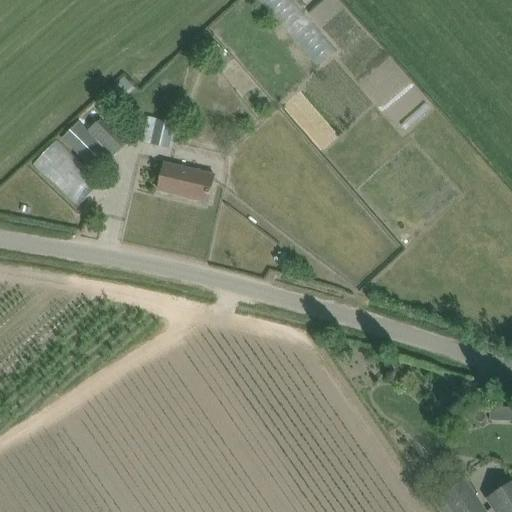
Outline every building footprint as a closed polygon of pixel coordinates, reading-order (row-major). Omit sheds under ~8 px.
[(264,0),(329,69),(343,56),(291,0),(264,0)] [(222,68),(231,61),(214,40),(204,48),(222,68)] [(126,110),(145,89),(132,76),(112,97),(126,110)] [(175,123),(148,116),(142,141),(170,148),(175,123)] [(62,138),(98,173),(126,144),(98,118),(87,130),(78,121),(62,138)] [(63,143),(41,167),(85,207),(107,183),(63,143)] [(156,191),(207,203),(214,173),(164,161),(156,191)] [(443,511),(487,511),(466,478),(442,493),(445,497),(437,503),(443,511)] [(511,511),(511,479),(487,496),(497,511),(511,511)]
